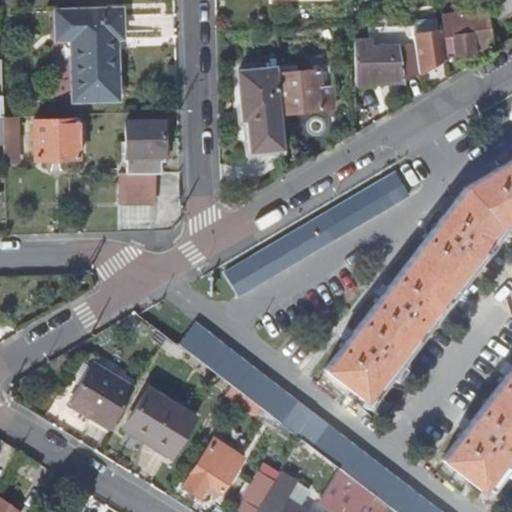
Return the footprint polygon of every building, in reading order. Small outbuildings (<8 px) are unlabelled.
[(417,33),(417,46),(419,62),(420,71),(447,56),(475,53),(475,49),(493,47),(488,8),(482,8),(482,12),(444,17),(446,32),(417,33)] [(72,42),(74,102),(118,101),(116,40),(124,40),(123,10),(58,12),(58,42),(72,42)] [(356,41),(357,83),(404,81),(420,71),(419,62),(417,46),(376,47),(376,40),(356,41)] [(278,74),(278,68),(240,69),(242,119),(249,119),(249,150),(284,149),(281,114),(278,74)] [(278,74),(281,114),(323,110),(323,108),(333,107),(330,69),(278,74)] [(37,158),(79,157),(79,119),(36,120),(37,158)] [(155,172),(161,172),(160,155),(163,155),(163,121),(125,121),(125,140),(118,141),(118,172),(121,172),(155,172)] [(321,367),(327,371),(351,390),(363,400),(378,380),(435,308),(475,255),(499,225),(511,216),(511,155),(464,184),(444,209),(395,273),(321,367)] [(394,170),(221,272),(236,298),(409,196),(395,172),(394,170)] [(155,172),(121,172),(121,203),(155,202),(155,172)] [(175,344),(311,449),(328,426),(192,321),(175,344)] [(108,424),(132,386),(92,361),(67,400),(108,424)] [(327,371),(318,383),(342,402),(347,396),(351,390),(327,371)] [(511,371),(443,462),(444,463),(469,482),(480,491),(493,473),(511,448),(511,371)] [(154,442),(152,446),(170,457),(194,417),(146,388),(124,424),(154,442)] [(366,492),(393,511),(439,511),(328,426),(311,449),(338,470),(366,492)] [(220,485),(241,455),(213,437),(184,481),(200,491),(208,479),(220,485)] [(444,463),(436,474),(460,493),(465,487),(466,485),(469,482),(444,463)] [(350,511),(366,492),(338,470),(316,500),(334,511),(350,511)] [(302,511),(282,499),(292,482),(278,472),(253,511),(302,511)] [(238,511),(250,511),(261,496),(247,487),(233,509),(238,511)] [(0,511),(18,511),(19,511),(0,498),(0,511)] [(379,511),(383,506),(371,499),(362,511),(379,511)]
